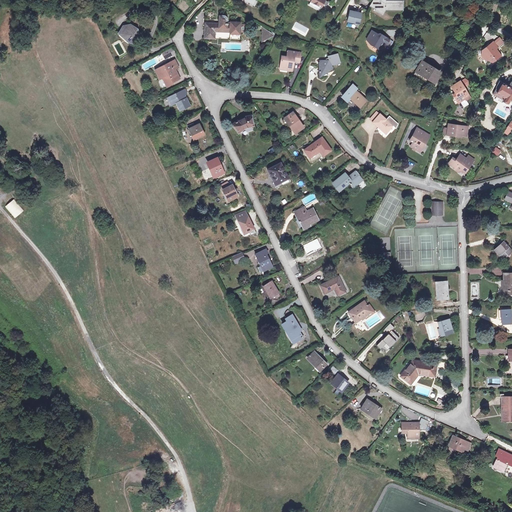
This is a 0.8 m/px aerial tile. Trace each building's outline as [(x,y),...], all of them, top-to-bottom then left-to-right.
[(307,0),(311,2),(310,5),(320,11),(324,4),(327,6),(329,2),(325,1),(326,0),(325,0),(307,0)] [(373,0),(370,6),(376,10),(377,8),(384,13),(386,10),(403,11),(404,2),(386,1),(383,0),(373,0)] [(361,14),(350,11),(347,22),(359,24),(361,14)] [(206,20),(216,20),(216,12),(206,12),(206,20)] [(231,34),(240,35),(240,33),(241,25),(241,24),(231,23),(231,25),(228,25),(228,19),(228,18),(225,16),(224,15),(222,15),(222,17),(220,17),(220,24),(206,24),(205,39),(215,39),(215,32),(231,33),(231,34)] [(135,44),(140,36),(138,31),(135,32),(132,29),(132,26),(127,26),(124,30),(123,29),(121,32),(124,35),(125,34),(130,41),(135,44)] [(380,36),(372,31),(368,38),(370,44),(372,44),(374,45),(373,47),(380,50),(380,49),(383,51),(385,48),(388,50),(393,42),(381,34),(380,36)] [(499,39),(493,44),(496,48),(502,43),(499,39)] [(493,44),(492,43),(481,53),(481,57),(485,62),(490,62),(492,64),(501,57),(496,51),(497,49),(496,48),(493,44)] [(173,48),(167,51),(168,53),(164,56),(166,60),(176,54),(173,48)] [(285,68),(287,71),(292,72),(293,62),(299,63),(300,53),(287,51),(286,57),(281,57),(280,67),(285,68)] [(324,61),(319,62),(318,64),(319,73),(323,75),(331,70),(332,68),(331,66),(340,63),(337,54),(328,57),(328,59),(324,61)] [(172,84),(179,80),(174,71),(176,70),(179,68),(176,61),(156,71),(160,80),(163,79),(167,88),(173,85),(172,84)] [(421,62),(415,71),(429,80),(434,83),(438,76),(437,75),(438,72),(421,62)] [(428,83),(429,80),(415,71),(413,74),(428,83)] [(465,80),(460,84),(464,89),(470,84),(465,80)] [(460,84),(459,83),(451,89),(456,95),(454,97),(459,105),(466,100),(467,102),(471,99),(464,89),(460,84)] [(502,101),(508,105),(511,99),(511,97),(511,84),(511,83),(509,86),(508,87),(505,86),(500,83),(496,90),(495,93),(504,98),(502,100),(502,101)] [(355,90),(354,89),(351,93),(348,91),(346,93),(351,97),(347,101),(346,102),(353,108),(355,105),(359,108),(366,100),(355,90)] [(184,99),(183,97),(182,97),(180,93),(169,99),(172,107),(177,105),(181,113),(191,108),(186,98),(184,99)] [(371,119),(373,121),(380,114),(377,112),(371,119)] [(294,113),(285,119),(295,134),(304,128),(294,113)] [(383,129),(384,131),(386,133),(393,125),(380,113),(380,114),(373,121),(373,122),(377,125),(378,124),(380,127),(380,126),(383,129)] [(254,127),(251,117),(245,118),(235,123),(233,124),(239,133),(239,135),(244,136),(253,131),(254,127)] [(465,136),(467,127),(447,124),(447,128),(446,134),(455,136),(456,135),(465,136)] [(204,135),(200,125),(189,131),(194,141),(204,135)] [(411,147),(417,150),(419,147),(422,149),(429,136),(417,129),(409,142),(412,144),(411,147)] [(331,149),(322,136),(305,149),(310,157),(320,150),(324,155),(331,149)] [(496,147),(492,153),(497,156),(501,151),(496,147)] [(454,164),(454,167),(455,168),(460,172),(464,171),(467,172),(473,162),(468,158),(460,153),(456,159),(453,157),(450,161),(454,164)] [(222,173),(216,160),(207,164),(213,177),(222,173)] [(269,170),(270,173),(273,171),(279,183),(288,178),(279,164),(269,170)] [(359,174),(356,170),(348,176),(345,172),(333,183),(339,191),(349,182),(354,187),(362,179),(358,175),(359,174)] [(273,171),(270,173),(277,184),(279,183),(273,171)] [(238,197),(232,187),(223,191),(229,202),(238,197)] [(5,206),(15,218),(23,211),(13,199),(5,206)] [(434,211),(443,212),(443,203),(434,202),(434,211)] [(309,222),(310,225),(318,221),(313,209),(306,212),(304,207),(295,212),(300,224),(302,223),(303,225),(309,222)] [(12,222),(2,210),(0,211),(0,224),(4,229),(12,222)] [(245,211),(236,216),(245,235),(254,230),(248,217),(248,218),(245,211)] [(312,227),(310,225),(309,222),(303,225),(302,223),(300,224),(304,231),(312,227)] [(321,252),(316,240),(303,246),(309,258),(321,252)] [(511,251),(504,241),(496,248),(501,254),(499,256),(503,260),(507,256),(509,257),(510,257),(511,255),(510,254),(511,251)] [(268,254),(266,250),(256,255),(262,267),(263,266),(265,271),(272,268),(269,261),(270,261),(267,255),(268,254)] [(242,253),(232,257),(235,264),(245,260),(242,253)] [(511,273),(504,273),(504,281),(504,284),(502,285),(502,293),(508,293),(508,295),(511,294),(511,273)] [(326,294),(335,289),(337,288),(341,295),(347,292),(339,277),(322,286),(326,294)] [(448,298),(447,281),(436,282),(436,289),(438,289),(438,298),(448,298)] [(281,293),(274,282),(265,287),(271,298),(281,293)] [(350,312),(356,321),(372,311),(365,301),(350,312)] [(503,311),(501,311),(501,312),(502,324),(506,324),(506,325),(511,325),(511,324),(511,318),(510,308),(507,309),(507,310),(503,310),(503,311)] [(283,325),(290,335),(292,334),(296,341),(303,337),(300,331),(301,330),(293,315),(287,319),(289,321),(283,325)] [(444,330),(445,334),(453,332),(448,318),(438,321),(441,331),(444,330)] [(360,332),(366,329),(363,321),(357,323),(360,332)] [(389,333),(378,345),(381,349),(383,348),(387,350),(400,337),(392,330),(395,328),(391,323),(386,329),(389,333)] [(318,354),(311,360),(320,369),(327,363),(318,354)] [(401,375),(411,383),(419,374),(435,376),(437,363),(414,360),(401,375)] [(338,375),(333,382),(341,389),(347,382),(338,375)] [(511,396),(503,397),(504,415),(511,415),(511,396)] [(511,415),(504,415),(503,397),(501,397),(501,421),(511,420),(511,415)] [(361,408),(372,416),(379,407),(368,399),(361,408)] [(379,407),(372,416),(375,418),(382,409),(379,407)] [(407,438),(418,438),(419,424),(412,424),(412,423),(402,423),(401,431),(407,431),(407,438)] [(467,450),(470,442),(452,435),(448,443),(457,447),(456,449),(461,451),(463,448),(467,450)] [(511,466),(511,455),(507,453),(506,454),(499,450),(496,455),(499,456),(497,460),(498,460),(495,466),(504,471),(506,467),(505,467),(506,464),(511,466)]
